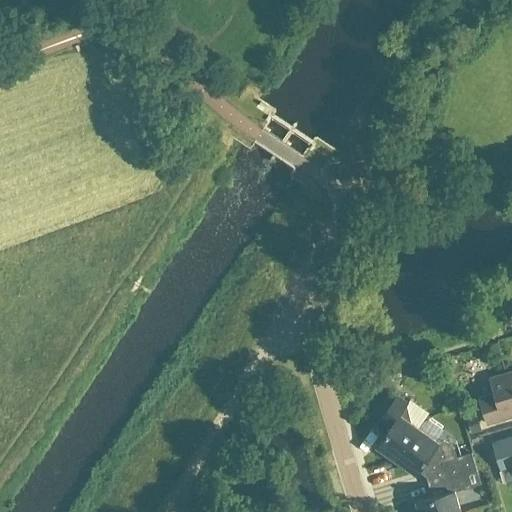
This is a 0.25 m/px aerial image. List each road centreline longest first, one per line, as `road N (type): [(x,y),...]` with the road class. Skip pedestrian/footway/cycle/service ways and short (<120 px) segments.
road 1 (track): [(234,118),(0,466)]
road 2 (residential): [(359,511),(304,316),(302,280),(342,210),(325,179),(302,165)]
road 3 (track): [(169,511),(266,337),(304,316)]
